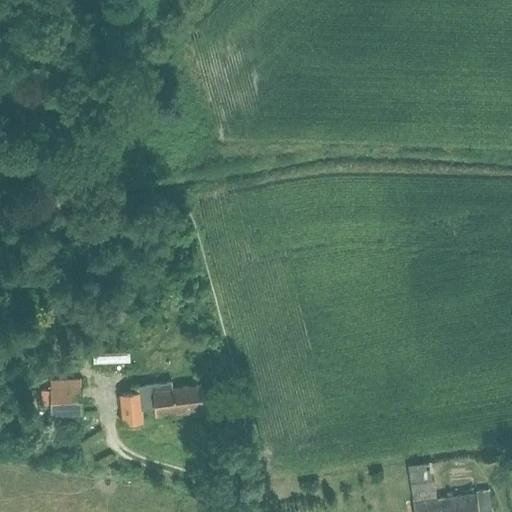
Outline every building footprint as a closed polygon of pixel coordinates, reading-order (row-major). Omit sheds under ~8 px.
[(95,296),(89,314),(95,316),(102,298),(95,296)] [(138,317),(113,305),(105,321),(130,333),(138,317)] [(129,349),(95,350),(95,361),(129,359),(129,349)] [(81,413),(80,386),(80,378),(51,379),(51,387),(52,414),(81,413)] [(139,391),(122,393),(124,422),(143,421),(142,409),(156,407),(156,415),(205,409),(202,384),(173,387),(172,381),(153,383),(138,385),(139,391)] [(437,497),(432,461),(408,464),(414,500),(437,497)] [(489,489),(415,501),(416,511),(483,511),(492,511),(489,489)]
